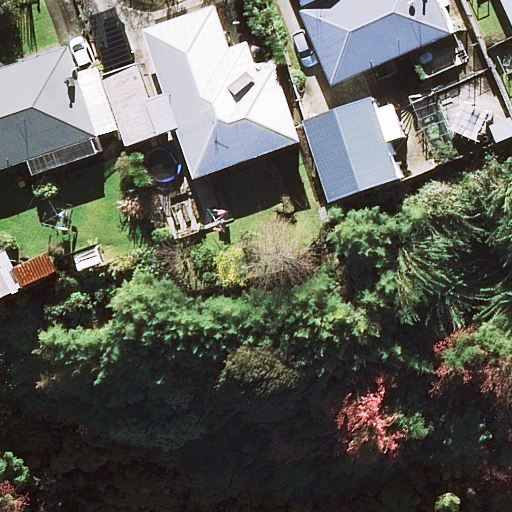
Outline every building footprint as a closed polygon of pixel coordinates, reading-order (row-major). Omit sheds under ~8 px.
[(300,0),(313,29),(307,31),(332,87),(451,34),(435,0),(300,0)] [(511,0),(502,0),(511,25),(511,0)] [(231,51),(215,6),(137,34),(148,64),(105,80),(129,146),(179,128),(197,178),(300,141),(275,71),(260,76),(249,45),(231,51)] [(103,153),(68,49),(0,71),(0,170),(29,161),(34,176),(103,153)] [(388,142),(374,100),(306,123),(331,201),(400,179),(388,142)] [(8,253),(0,256),(0,307),(24,299),(8,253)]
